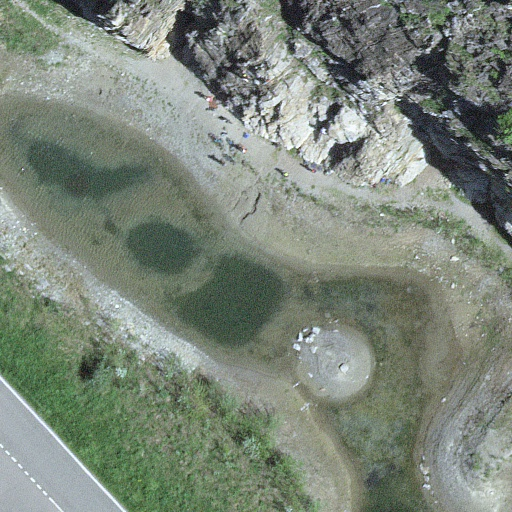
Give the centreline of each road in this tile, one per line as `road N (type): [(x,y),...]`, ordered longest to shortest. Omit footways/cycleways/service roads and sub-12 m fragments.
road 1 (track): [(22,0),(373,382),(449,511)]
road 2 (unclassified): [(94,511),(0,412)]
